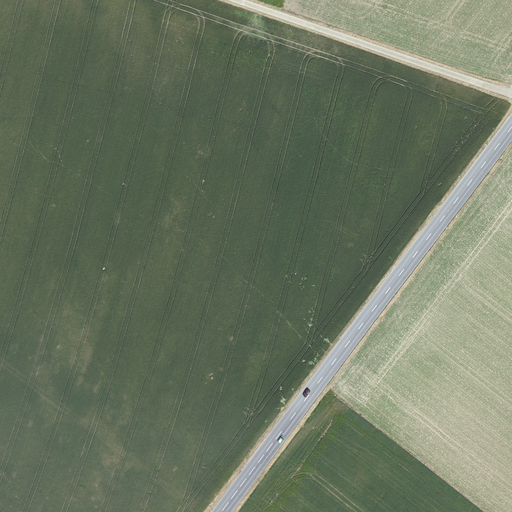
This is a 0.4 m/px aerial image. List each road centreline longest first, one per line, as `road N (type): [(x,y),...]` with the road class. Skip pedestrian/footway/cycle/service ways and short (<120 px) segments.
road 1 (tertiary): [(220,511),(511,127)]
road 2 (track): [(511,103),(264,0)]
